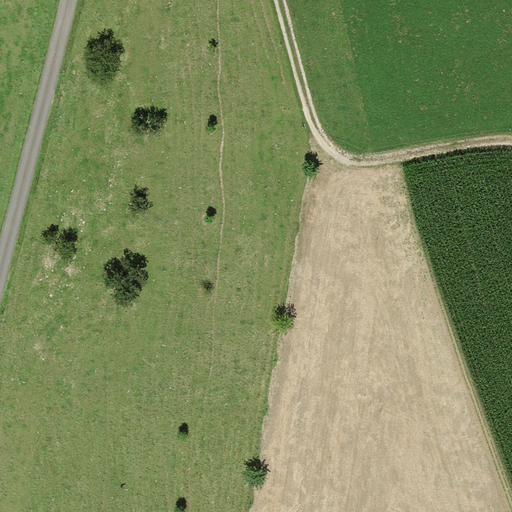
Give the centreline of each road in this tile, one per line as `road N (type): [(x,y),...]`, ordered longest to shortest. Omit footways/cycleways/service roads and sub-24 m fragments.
road 1 (track): [(276,0),(308,113),(334,160),(376,164),(445,144),(511,138)]
road 2 (unclassified): [(0,293),(73,0)]
